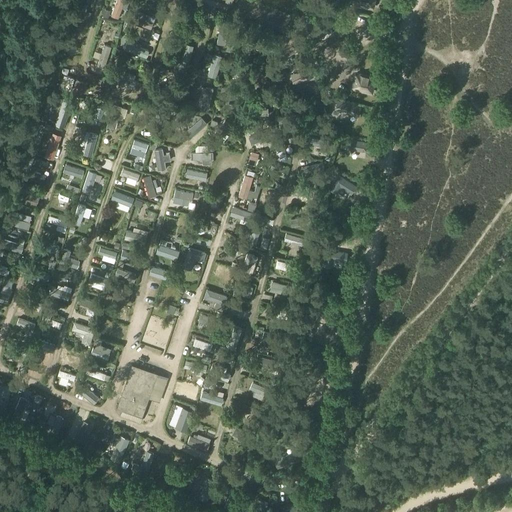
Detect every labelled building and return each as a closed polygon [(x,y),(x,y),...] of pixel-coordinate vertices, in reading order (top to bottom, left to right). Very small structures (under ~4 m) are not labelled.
[(81,0),(79,8),(86,10),(89,0),(81,0)] [(116,0),(111,16),(118,18),(121,8),(124,0),(116,0)] [(91,13),(85,11),(83,19),(88,21),(91,13)] [(135,16),(133,23),(151,29),(153,22),(135,16)] [(326,32),(305,19),(299,28),(320,41),(326,32)] [(220,21),(217,42),(224,44),(228,22),(220,21)] [(126,42),(123,49),(145,57),(147,50),(139,47),(133,45),(126,42)] [(103,45),(97,64),(104,67),(111,47),(104,44),(103,45)] [(185,44),(178,68),(187,71),(194,46),(185,44)] [(85,69),(91,72),(98,56),(92,53),(85,69)] [(213,54),(207,75),(215,77),(221,57),(213,54)] [(160,67),(158,74),(165,76),(167,69),(160,67)] [(314,69),(290,74),(292,84),(316,79),(314,69)] [(352,79),(349,88),(370,94),(374,76),(354,71),(352,73),(351,78),(352,79)] [(114,74),(111,81),(138,90),(141,83),(133,80),(120,76),(114,74)] [(62,75),(59,88),(70,91),(74,78),(62,75)] [(165,83),(163,91),(181,96),(183,88),(165,83)] [(202,99),(200,108),(208,110),(213,89),(205,87),(202,99)] [(63,99),(55,123),(63,126),(72,102),(63,99)] [(220,101),(218,109),(236,113),(238,105),(220,101)] [(337,101),(334,110),(357,116),(360,107),(337,101)] [(112,105),(107,125),(115,128),(121,108),(112,105)] [(96,106),(92,122),(99,124),(103,108),(96,106)] [(185,116),(191,118),(194,110),(188,108),(185,116)] [(297,114),(278,116),(278,123),(298,121),(297,114)] [(201,117),(182,133),(187,139),(204,125),(206,124),(201,117)] [(36,141),(44,143),(48,123),(40,122),(36,141)] [(270,128),(249,137),(251,144),(272,135),(270,128)] [(87,140),(84,153),(92,156),(98,134),(90,132),(87,140)] [(52,133),(45,156),(53,158),(60,136),(52,133)] [(162,135),(160,141),(167,144),(170,137),(162,135)] [(308,137),(308,144),(320,145),(320,148),(324,149),(324,146),(330,146),(331,139),(308,137)] [(342,138),(341,148),(364,152),(366,143),(342,138)] [(134,139),(130,152),(144,156),(148,143),(134,139)] [(281,143),(274,146),(282,161),(288,158),(283,148),(281,143)] [(162,148),(155,149),(158,169),(165,168),(164,161),(170,159),(169,154),(163,155),(162,148)] [(330,153),(347,156),(348,150),(330,148),(330,153)] [(251,151),(249,158),(257,160),(259,153),(251,151)] [(225,177),(231,156),(224,154),(218,175),(225,177)] [(274,162),(266,182),(274,185),(282,165),(274,162)] [(323,163),(301,168),(303,176),(309,174),(310,177),(321,175),(320,172),(324,170),(323,163)] [(65,164),(63,171),(80,176),(83,169),(65,164)] [(27,168),(24,176),(43,182),(45,175),(27,168)] [(123,168),(121,174),(127,176),(136,179),(137,180),(139,174),(123,168)] [(187,169),(185,176),(206,180),(207,173),(187,169)] [(88,171),(82,189),(90,192),(90,191),(96,173),(88,171)] [(245,174),(238,196),(246,198),(253,177),(245,174)] [(150,175),(143,177),(148,197),(156,195),(154,187),(151,180),(150,175)] [(355,187),(337,176),(328,189),(336,194),(340,188),(350,195),(355,187)] [(299,188),(297,194),(313,199),(315,193),(299,188)] [(175,189),(174,196),(191,199),(193,192),(175,189)] [(23,190),(19,201),(36,207),(40,196),(23,190)] [(114,190),(111,199),(117,202),(115,206),(126,210),(128,206),(130,207),(134,198),(114,190)] [(204,192),(202,210),(209,211),(210,206),(212,193),(204,192)] [(78,203),(72,222),(79,224),(81,216),(85,207),(85,205),(78,203)] [(143,204),(141,210),(149,213),(151,207),(143,204)] [(233,206),(230,214),(241,218),(247,220),(252,221),(255,213),(233,206)] [(200,226),(196,214),(190,216),(193,228),(200,226)] [(50,215),(48,221),(57,224),(66,227),(68,221),(50,215)] [(309,215),(290,218),(291,226),(310,223),(309,215)] [(102,222),(117,225),(118,219),(103,216),(102,222)] [(12,217),(9,225),(28,230),(30,223),(12,217)] [(255,221),(249,242),(255,244),(261,223),(255,221)] [(126,230),(124,238),(145,243),(147,235),(131,231),(126,230)] [(286,233),(284,240),(303,246),(305,238),(286,233)] [(0,238),(0,247),(1,248),(1,247),(20,253),(23,245),(0,238)] [(41,240),(39,247),(56,253),(58,245),(41,240)] [(158,244),(156,253),(176,259),(179,251),(174,249),(158,244)] [(188,247),(182,267),(191,270),(195,259),(202,261),(204,252),(188,247)] [(63,248),(59,262),(76,267),(78,260),(68,257),(70,250),(63,248)] [(322,249),(321,258),(344,262),(346,252),(322,249)] [(122,250),(120,258),(140,263),(142,256),(122,250)] [(247,253),(242,269),(249,271),(254,256),(254,255),(247,253)] [(50,259),(47,268),(53,270),(55,261),(50,259)] [(277,260),(276,267),(297,272),(298,265),(277,260)] [(0,267),(0,273),(7,276),(9,270),(6,269),(7,267),(1,265),(1,267),(0,267)] [(152,266),(149,274),(169,281),(172,272),(152,266)] [(117,267),(114,274),(133,281),(136,274),(117,267)] [(32,269),(30,275),(48,280),(50,275),(32,269)] [(91,273),(89,279),(93,281),(105,285),(107,279),(91,273)] [(152,276),(146,294),(163,299),(166,292),(173,294),(176,283),(152,276)] [(236,282),(234,288),(251,293),(253,286),(236,282)] [(272,282),(270,290),(293,295),(295,287),(272,282)] [(51,286),(49,293),(68,299),(70,292),(72,287),(64,285),(64,287),(58,285),(57,288),(51,286)] [(110,288),(107,295),(127,302),(129,295),(110,288)] [(207,289),(204,297),(216,302),(214,308),(222,310),(227,296),(207,289)] [(0,292),(0,301),(6,303),(9,295),(0,292)] [(79,296),(77,303),(98,309),(100,303),(79,296)] [(121,309),(123,303),(105,297),(103,303),(121,309)] [(195,307),(193,314),(202,317),(204,310),(195,307)] [(269,307),(267,313),(286,319),(288,312),(269,307)] [(311,312),(310,321),(334,325),(335,317),(311,312)] [(43,316),(41,321),(59,328),(61,322),(50,318),(51,315),(47,313),(46,317),(43,316)] [(90,316),(88,323),(95,325),(97,318),(90,316)] [(18,318),(16,324),(32,329),(34,324),(18,318)] [(74,322),(71,330),(84,334),(81,342),(89,345),(94,329),(74,322)] [(228,344),(227,347),(235,349),(242,327),(234,325),(231,336),(228,344)] [(34,338),(32,344),(52,351),(54,345),(42,341),(34,338)] [(195,338),(193,345),(210,351),(212,344),(195,338)] [(8,343),(6,351),(17,353),(16,356),(21,357),(21,355),(24,355),(26,347),(8,343)] [(91,347),(88,353),(107,360),(109,354),(94,348),(91,347)] [(259,357),(256,365),(278,371),(280,363),(259,357)] [(186,360),(184,367),(196,369),(202,371),(205,371),(206,364),(186,360)] [(131,364),(116,407),(141,416),(156,373),(131,364)] [(211,367),(209,374),(227,381),(230,374),(211,367)] [(88,368),(86,374),(104,380),(106,374),(96,371),(88,368)] [(59,369),(57,375),(61,376),(68,379),(67,381),(72,383),(73,380),(74,380),(75,375),(59,369)] [(201,376),(196,382),(199,385),(204,379),(201,376)] [(252,381),(249,388),(255,390),(253,394),(261,397),(263,394),(266,395),(269,389),(252,381)] [(82,384),(77,390),(92,402),(97,396),(82,384)] [(201,391),(199,398),(219,404),(221,397),(215,395),(216,392),(211,391),(210,394),(201,391)] [(20,396),(13,415),(20,417),(23,407),(27,398),(20,396)] [(176,426),(175,427),(187,431),(194,411),(182,407),(176,426)] [(52,424),(50,429),(57,432),(63,418),(56,415),(52,424)] [(83,419),(76,437),(84,440),(91,422),(83,419)] [(235,425),(231,433),(253,443),(256,436),(235,425)] [(119,434),(110,456),(118,460),(128,438),(119,434)] [(190,436),(187,442),(206,450),(209,444),(195,438),(197,435),(193,434),(192,437),(190,436)] [(99,447),(95,451),(99,456),(103,452),(99,447)] [(133,462),(131,470),(145,475),(153,452),(146,450),(141,464),(133,462)] [(296,451),(274,459),(277,468),(299,460),(296,451)] [(173,465),(166,481),(173,484),(180,468),(173,465)] [(202,474),(194,491),(200,493),(208,477),(202,474)] [(232,489),(224,507),(230,510),(238,492),(232,489)] [(259,499),(253,511),(263,511),(267,502),(259,499)] [(299,502),(278,511),(299,511),(303,510),(299,502)]
